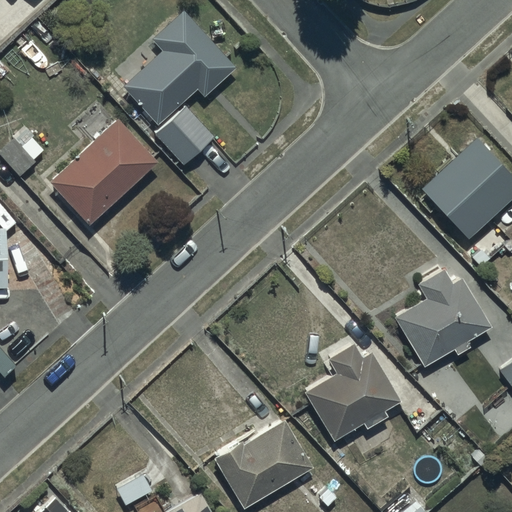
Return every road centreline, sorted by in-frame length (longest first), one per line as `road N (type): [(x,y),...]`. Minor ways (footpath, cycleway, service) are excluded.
road 1 (residential): [(0,424),(367,107)]
road 2 (residential): [(367,107),(485,0)]
road 3 (residential): [(272,0),(367,107)]
